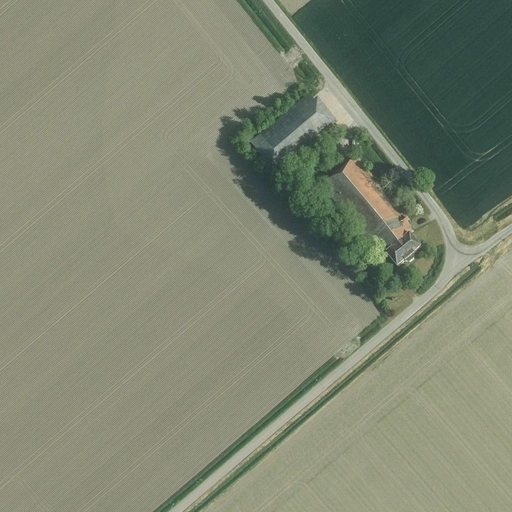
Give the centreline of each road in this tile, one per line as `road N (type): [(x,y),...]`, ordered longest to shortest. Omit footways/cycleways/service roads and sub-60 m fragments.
road 1 (unclassified): [(176,511),(461,265)]
road 2 (unclassified): [(461,265),(438,214),(266,0)]
